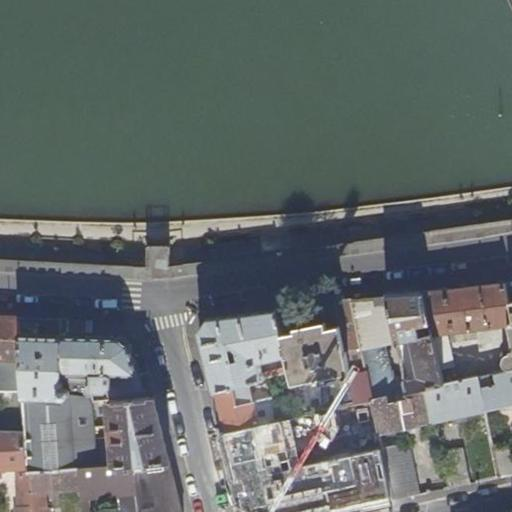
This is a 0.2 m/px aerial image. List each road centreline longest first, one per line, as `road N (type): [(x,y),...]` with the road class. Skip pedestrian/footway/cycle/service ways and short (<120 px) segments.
road 1 (unclassified): [(511,245),(163,293)]
road 2 (residential): [(215,511),(163,293)]
road 3 (unclassified): [(163,293),(0,284)]
